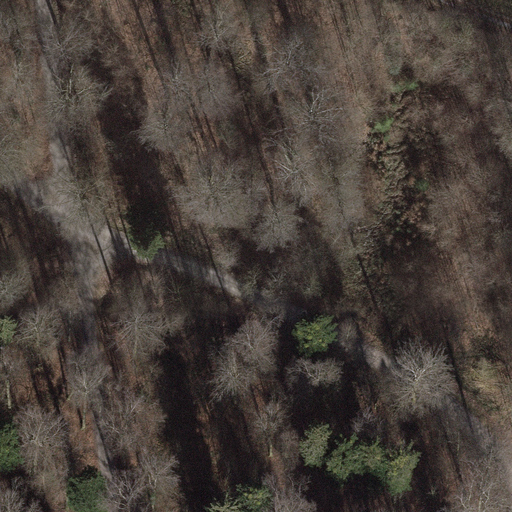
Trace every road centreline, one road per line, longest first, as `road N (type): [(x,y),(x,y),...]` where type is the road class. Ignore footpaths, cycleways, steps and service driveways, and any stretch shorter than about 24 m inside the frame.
road 1 (track): [(0,171),(67,219),(386,359),(482,440),(511,484)]
road 2 (track): [(81,265),(67,219),(42,0)]
road 3 (track): [(81,265),(115,511)]
